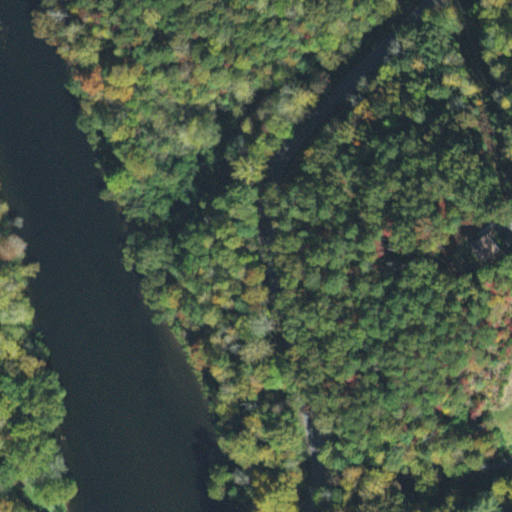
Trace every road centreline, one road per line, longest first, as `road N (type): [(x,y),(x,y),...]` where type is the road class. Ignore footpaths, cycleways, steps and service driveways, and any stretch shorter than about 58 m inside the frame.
road 1 (tertiary): [(303,511),(317,485),(317,462),(264,235),(267,184),(293,136),(428,0)]
road 2 (residential): [(317,462),(475,466),(511,455)]
